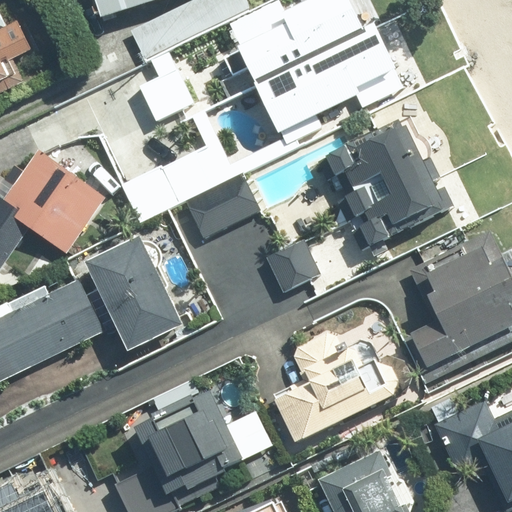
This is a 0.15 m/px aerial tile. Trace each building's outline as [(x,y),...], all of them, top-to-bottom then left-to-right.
[(98,0),(104,18),(159,0),(98,0)] [(196,0),(133,31),(147,59),(252,8),(247,0),(196,0)] [(225,80),(254,66),(278,117),(387,65),(355,0),(321,0),(292,14),(300,29),(263,47),(260,41),(229,56),(232,62),(219,68),(225,80)] [(0,93),(26,81),(15,59),(34,49),(19,19),(8,25),(0,8),(0,93)] [(197,103),(179,66),(178,67),(171,54),(155,62),(161,74),(140,84),(158,122),(197,103)] [(350,222),(370,212),(370,211),(437,178),(441,176),(433,158),(427,161),(409,125),(406,127),(403,121),(320,162),(329,180),(348,171),(359,192),(340,201),(350,222)] [(143,222),(228,180),(211,145),(125,188),(143,222)] [(0,273),(32,228),(68,253),(108,197),(40,150),(6,199),(0,195),(0,273)] [(205,237),(263,210),(246,174),(188,201),(205,237)] [(442,188),(437,178),(370,211),(370,212),(375,222),(355,232),(364,251),(456,206),(446,186),(442,188)] [(500,349),(511,342),(511,272),(491,231),(412,270),(438,322),(414,333),(431,367),(494,337),(500,349)] [(143,236),(89,262),(131,351),(186,325),(143,236)] [(306,239),(268,257),(285,292),(323,274),(306,239)] [(81,279),(0,318),(0,382),(107,331),(81,279)] [(296,356),(307,379),(275,394),(298,442),(408,390),(391,355),(368,366),(362,353),(357,355),(353,347),(345,350),(339,336),(296,356)] [(155,413),(157,418),(130,431),(147,466),(116,481),(130,511),(183,511),(186,511),(177,491),(247,457),(214,390),(197,398),(195,395),(201,392),(195,380),(155,399),(161,411),(155,413)] [(511,410),(496,419),(487,400),(438,424),(462,473),(492,458),(511,499),(511,410)] [(412,511),(383,450),(322,479),(337,511),(412,511)] [(26,503),(20,489),(0,498),(0,511),(56,511),(47,493),(26,503)] [(280,511),(274,498),(245,511),(280,511)]
